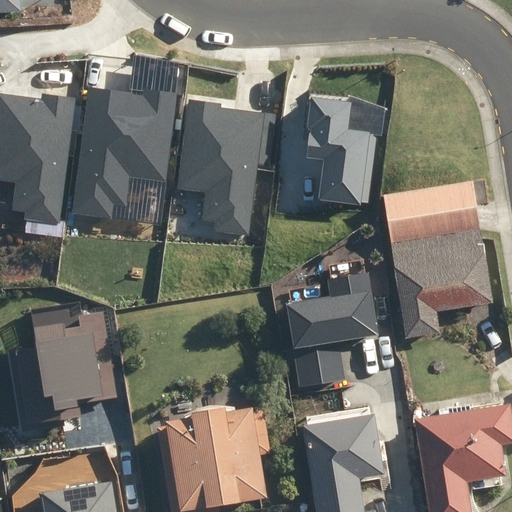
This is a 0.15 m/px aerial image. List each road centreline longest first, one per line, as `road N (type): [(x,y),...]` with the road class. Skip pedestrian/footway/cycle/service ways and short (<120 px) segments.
road 1 (residential): [(511,80),(467,28),(435,10),(230,14),(176,0)]
road 2 (residential): [(126,0),(84,37),(0,43)]
